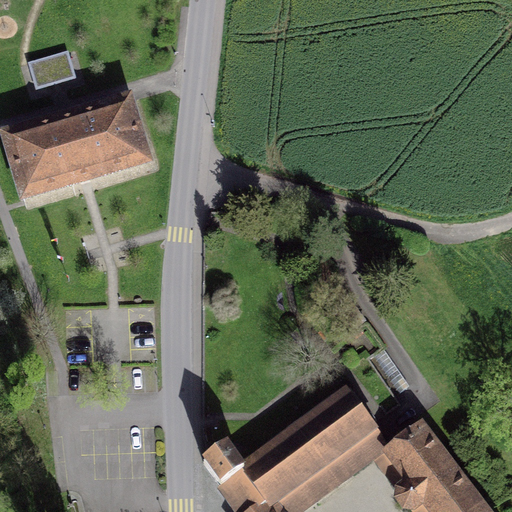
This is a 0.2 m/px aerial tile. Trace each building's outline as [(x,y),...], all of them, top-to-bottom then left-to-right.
[(68,57),(31,67),(38,92),(75,81),(68,57)] [(25,192),(136,159),(122,113),(11,146),(25,192)] [(342,286),(325,299),(348,331),(365,319),(342,286)] [(238,511),(253,511),(291,485),(321,463),(342,447),(350,442),(371,426),(349,395),(245,469),(231,449),(206,467),(238,511)] [(384,453),(426,511),(479,511),(482,510),(422,425),(390,448),(384,453)] [(390,448),(371,426),(350,442),(365,461),(375,456),(399,492),(399,500),(404,508),(413,509),(415,511),(426,511),(384,453),(390,448)] [(357,468),(365,461),(350,442),(342,447),(357,468)] [(336,483),(357,468),(342,447),(321,463),(336,483)] [(306,506),(336,483),(321,463),(291,485),(306,506)] [(297,511),(306,506),(291,485),(253,511),(297,511)]
